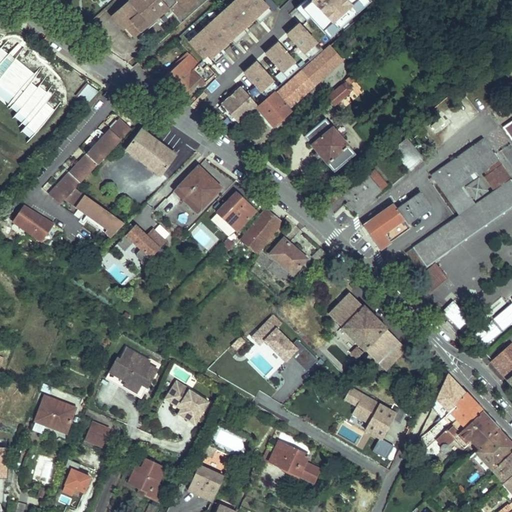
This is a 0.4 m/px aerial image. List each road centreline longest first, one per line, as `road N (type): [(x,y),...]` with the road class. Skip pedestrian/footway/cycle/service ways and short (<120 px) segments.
road 1 (unclassified): [(338,238),(20,0)]
road 2 (unknown): [(209,0),(124,75),(28,202)]
road 3 (unknown): [(193,126),(292,24)]
road 4 (residential): [(365,266),(438,213),(418,174)]
road 5 (residential): [(434,339),(511,431)]
